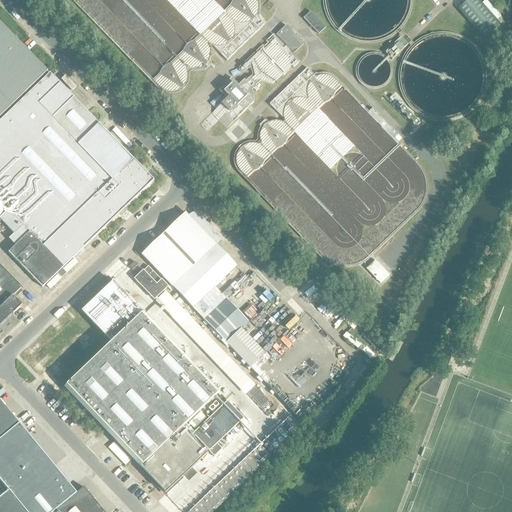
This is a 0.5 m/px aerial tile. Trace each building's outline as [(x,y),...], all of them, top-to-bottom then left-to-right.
[(479,0),(466,0),(457,9),(484,39),(500,24),(479,0)] [(486,0),(485,0),(482,3),(497,19),(501,16),(486,0)] [(325,28),(310,12),(303,19),(318,34),(325,28)] [(219,47),(213,46),(227,61),(265,25),(258,15),(254,20),(249,23),(243,24),(238,23),(232,21),(234,26),(234,32),(232,38),(229,42),(224,46),(219,47)] [(0,116),(47,71),(0,21),(0,116)] [(286,26),(276,35),(293,54),(303,44),(286,26)] [(384,52),(384,53),(384,54),(385,54),(385,55),(391,61),(411,42),(404,34),(385,51),(385,52),(384,52)] [(310,79),(316,75),(307,69),(269,106),(284,120),(283,115),(284,108),(288,103),(293,100),(299,98),(305,100),(310,103),(307,97),(306,92),(307,85),(310,79)] [(153,181),(50,73),(0,120),(0,202),(7,209),(0,215),(0,219),(14,234),(8,239),(15,246),(8,252),(42,288),(84,248),(153,181)] [(231,78),(219,91),(224,96),(225,97),(227,99),(219,106),(228,115),(220,122),(220,123),(226,129),(247,108),(250,106),(253,103),(253,94),(250,91),(246,94),(240,87),(231,78)] [(374,109),(369,113),(395,140),(399,135),(374,109)] [(221,239),(195,211),(189,217),(185,212),(141,254),(172,286),(221,239)] [(172,287),(204,320),(226,299),(215,287),(236,267),(216,245),(172,287)] [(374,260),(365,268),(380,284),(389,275),(374,260)] [(134,261),(128,267),(132,270),(137,265),(134,261)] [(134,279),(154,300),(168,287),(148,267),(143,271),(134,279)] [(0,325),(21,306),(12,297),(20,289),(0,268),(0,325)] [(64,388),(140,468),(165,493),(206,454),(206,453),(205,454),(181,429),(219,393),(212,385),(113,282),(82,312),(111,343),(64,388)] [(248,322),(226,299),(204,320),(226,343),(248,322)] [(248,322),(226,343),(249,368),(264,354),(247,335),(254,328),(248,322)] [(251,398),(259,391),(255,386),(247,394),(251,398)] [(252,399),(256,403),(264,396),(259,391),(252,399)] [(264,397),(256,404),(260,409),(268,401),(264,397)] [(0,511),(53,511),(76,493),(72,488),(5,406),(0,399),(0,480),(8,491),(0,497),(0,511)] [(217,444),(244,419),(227,401),(192,434),(214,457),(222,449),(217,444)] [(103,511),(83,487),(79,491),(76,493),(53,511),(103,511)]
